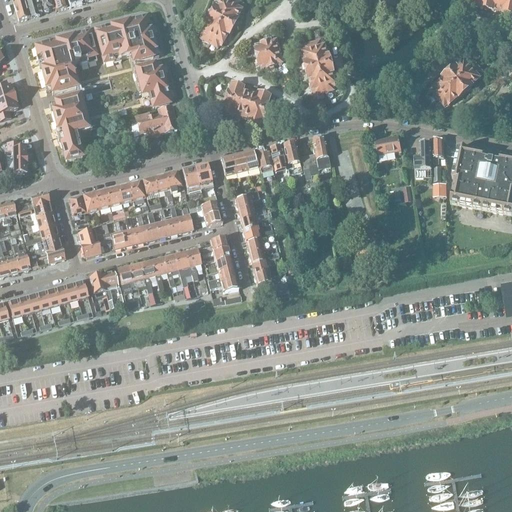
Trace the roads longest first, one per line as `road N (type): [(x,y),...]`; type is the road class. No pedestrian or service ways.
road 1 (tertiary): [(24,511),(33,490),(58,477),(511,397)]
road 2 (residential): [(328,128),(366,123),(511,148)]
road 3 (residential): [(53,186),(211,152)]
road 4 (residential): [(80,274),(231,236)]
road 5 (residential): [(511,66),(454,119),(428,123),(411,99)]
road 6 (residential): [(10,34),(134,0)]
road 7 (residential): [(323,0),(390,26),(443,9)]
